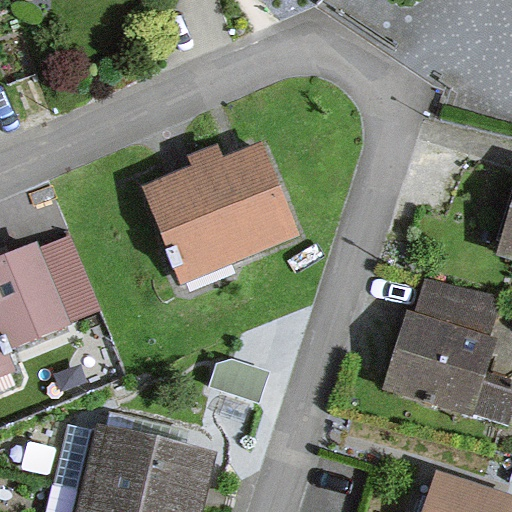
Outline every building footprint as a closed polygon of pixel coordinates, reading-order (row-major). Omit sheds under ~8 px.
[(255,153),(237,161),(196,177),(195,174),(143,195),(167,254),(162,256),(169,272),(177,269),(176,266),(221,248),(226,263),(289,237),(255,153)] [(511,223),(502,254),(511,257),(511,223)] [(62,329),(31,253),(0,265),(0,375),(5,373),(0,360),(0,359),(8,357),(6,352),(62,329)] [(490,300),(426,285),(417,314),(440,321),(436,333),(408,324),(387,390),(422,400),(420,406),(427,408),(429,403),(463,413),(484,348),(476,346),(490,300)] [(86,497),(148,511),(190,511),(203,461),(100,436),(86,497)] [(511,511),(511,510),(434,485),(424,511),(511,511)] [(148,511),(86,497),(85,500),(51,492),(45,511),(148,511)]
